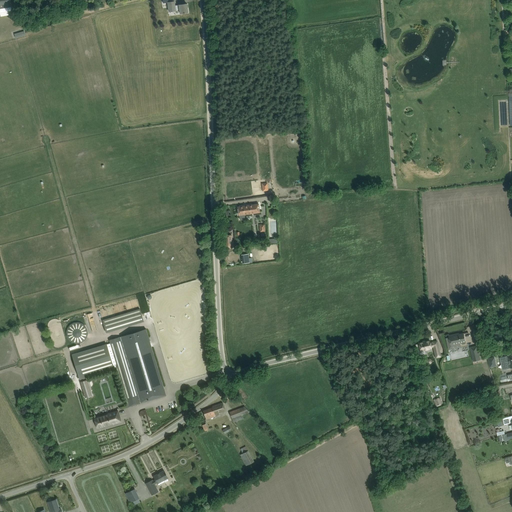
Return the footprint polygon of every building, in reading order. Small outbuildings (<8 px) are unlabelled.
[(0,0),(0,8),(11,7),(10,1),(10,0),(0,0)] [(162,0),(163,3),(168,3),(169,10),(169,11),(171,11),(179,10),(180,13),(183,13),(188,12),(187,7),(186,7),(186,4),(187,4),(186,4),(179,5),(175,6),(174,1),(173,0),(162,0)] [(239,215),(239,218),(240,220),(245,219),(245,217),(244,214),(260,212),(259,204),(238,207),(239,215)] [(224,236),(224,248),(232,248),(232,235),(224,236)] [(140,309),(135,310),(102,320),(106,333),(143,321),(140,309)] [(69,323),(73,341),(91,337),(87,319),(69,323)] [(146,329),(109,340),(110,344),(107,344),(107,343),(72,354),(80,380),(115,369),(114,367),(117,367),(129,405),(166,394),(146,329)] [(451,345),(447,346),(448,350),(461,347),(460,343),(466,342),(465,337),(464,333),(457,335),(457,334),(449,336),(450,340),(451,345)] [(415,344),(415,345),(419,356),(426,354),(425,350),(425,349),(431,348),(431,347),(433,347),(435,355),(440,353),(437,341),(432,342),(432,343),(430,343),(429,340),(418,343),(418,344),(415,344)] [(477,345),(470,347),(473,361),(481,359),(477,345)] [(508,355),(502,357),(504,364),(505,364),(506,369),(511,368),(511,367),(511,353),(508,355)] [(85,398),(92,396),(87,380),(80,382),(85,398)] [(203,411),(204,415),(206,419),(214,416),(215,417),(219,416),(219,413),(225,411),(222,402),(212,406),(212,407),(203,411)] [(229,412),(231,417),(233,422),(243,418),(242,415),(249,412),(244,406),(229,412)] [(118,411),(94,418),(97,428),(111,424),(121,421),(118,411)] [(511,415),(503,418),(497,420),(498,422),(503,421),(504,425),(509,424),(509,423),(511,422),(511,415)] [(222,430),(225,434),(231,430),(229,426),(222,430)] [(511,432),(507,434),(503,435),(505,441),(509,440),(509,439),(511,438),(511,432)] [(243,453),(240,455),(246,466),(254,462),(248,450),(246,446),(240,449),(243,453)] [(152,480),(145,483),(152,495),(159,492),(155,484),(157,483),(158,484),(164,480),(165,482),(168,481),(168,479),(169,478),(164,470),(153,476),(155,479),(152,481),(152,480)] [(134,488),(125,493),(129,502),(133,500),(134,503),(140,500),(134,488)] [(62,511),(61,509),(60,509),(58,509),(57,507),(56,505),(57,504),(56,499),(48,502),(50,511),(62,511)]
